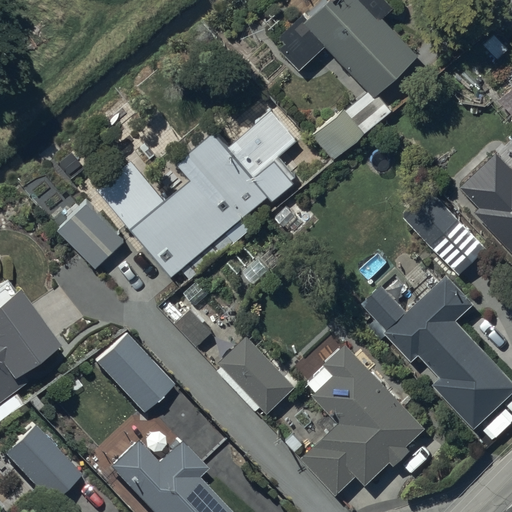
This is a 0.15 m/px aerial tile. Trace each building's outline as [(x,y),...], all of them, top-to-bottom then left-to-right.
[(299,65),(326,41),(368,87),(346,106),(344,104),(314,131),(334,154),(364,128),(365,130),(391,107),(377,91),(419,52),(383,13),(393,3),(390,0),(321,0),(307,14),(303,10),(280,31),(287,38),(280,44),(299,65)] [(511,112),(511,80),(496,97),(511,112)] [(130,157),(97,185),(171,272),(181,264),(193,278),(238,240),(228,227),(267,194),(271,198),(296,177),(277,154),(297,138),(272,109),(229,145),(212,126),(176,156),(190,172),(163,195),(130,157)] [(492,176),(461,207),(511,261),(511,183),(505,190),(492,176)] [(57,221),(96,264),(124,238),(86,194),(57,221)] [(428,240),(456,271),(484,245),(456,214),(428,240)] [(410,358),(419,350),(438,372),(431,378),(473,423),(511,386),(511,378),(454,315),(473,297),(446,268),(406,305),(380,276),(361,294),(387,322),(382,327),(410,358)] [(0,396),(25,377),(18,370),(56,340),(17,284),(0,296),(0,396)] [(124,331),(92,360),(140,411),(171,383),(124,331)] [(295,383),(247,333),(219,359),(266,410),(295,383)] [(424,422),(347,338),(321,363),(323,365),(307,380),(315,387),(312,391),(338,419),(301,454),(335,491),(356,470),(366,480),(390,456),(393,459),(410,443),(406,439),(424,422)] [(80,470),(33,419),(1,451),(47,500),(80,470)] [(160,458),(136,437),(108,463),(154,511),(234,511),(197,473),(205,465),(180,438),(160,458)]
